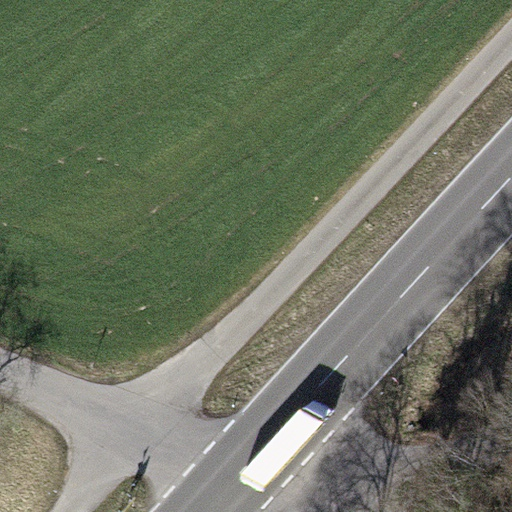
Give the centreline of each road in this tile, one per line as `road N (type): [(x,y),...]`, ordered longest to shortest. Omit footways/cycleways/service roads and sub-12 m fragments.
road 1 (primary): [(511,147),(216,454)]
road 2 (tertiary): [(216,454),(263,473),(353,490),(422,476),(511,436)]
road 3 (unclassified): [(0,356),(216,454)]
